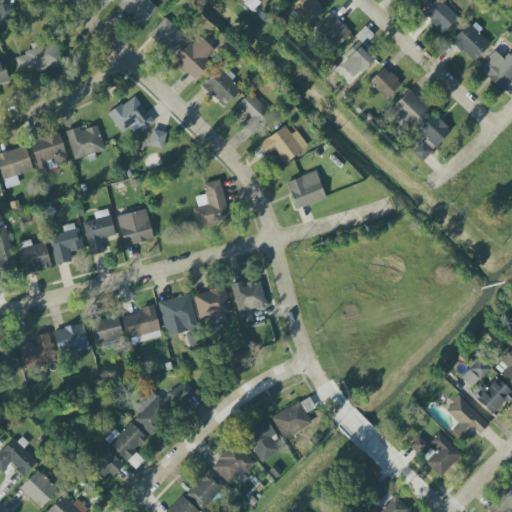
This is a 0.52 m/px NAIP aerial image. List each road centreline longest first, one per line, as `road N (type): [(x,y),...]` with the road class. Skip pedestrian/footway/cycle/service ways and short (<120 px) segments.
road 1 (residential): [(60,0),(251,176),(311,361),(449,511)]
road 2 (residential): [(0,314),(396,204)]
road 3 (residential): [(125,511),(237,399),(311,361)]
road 4 (residential): [(364,0),(497,129)]
road 5 (residential): [(0,118),(69,95),(129,59)]
